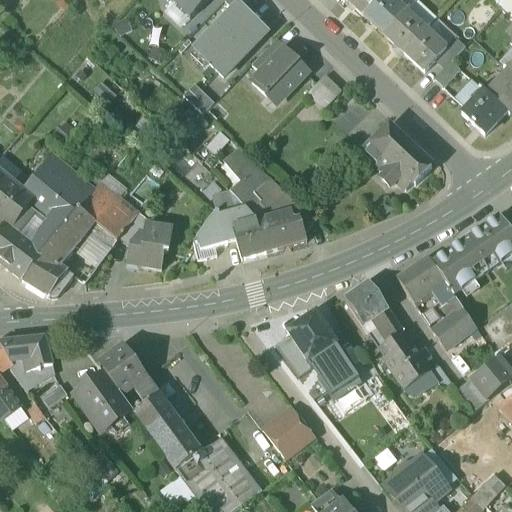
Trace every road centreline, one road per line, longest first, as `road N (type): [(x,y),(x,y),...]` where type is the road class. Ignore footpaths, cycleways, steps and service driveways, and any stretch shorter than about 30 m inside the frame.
road 1 (tertiary): [(492,184),(377,251),(306,281),(238,297)]
road 2 (residential): [(492,184),(293,0)]
road 3 (residential): [(238,297),(248,332),(384,511)]
road 4 (tertiary): [(238,297),(0,324)]
